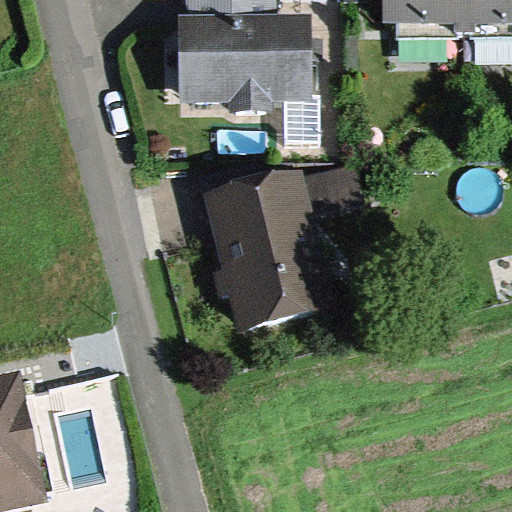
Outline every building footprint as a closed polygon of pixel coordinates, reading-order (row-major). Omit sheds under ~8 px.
[(456,0),(382,0),(382,47),(457,45),(456,0)] [(511,0),(456,0),(457,45),(511,44),(511,0)] [(306,39),(179,39),(179,115),(306,115),(306,39)] [(293,200),(203,225),(237,351),(327,327),(293,200)] [(18,511),(0,425),(0,511),(18,511)]
